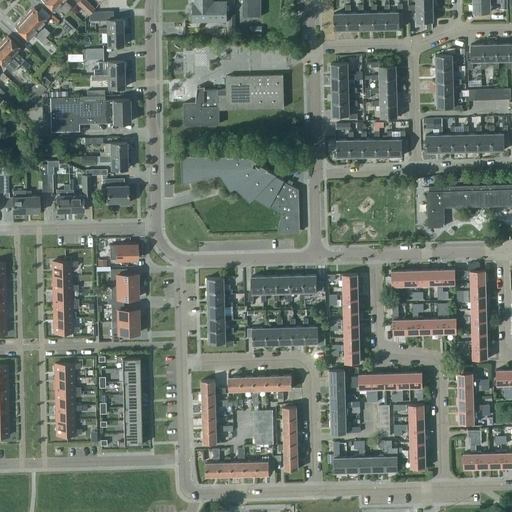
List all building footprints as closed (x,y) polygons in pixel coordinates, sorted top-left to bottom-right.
[(42,0),(55,11),(59,8),(65,13),(70,9),(60,0),(42,0)] [(60,0),(70,9),(72,6),(65,0),(60,0)] [(95,8),(85,0),(79,0),(77,3),(89,15),(95,8)] [(212,1),(211,0),(194,0),(195,3),(193,3),(193,20),(226,20),(226,1),(212,1)] [(242,0),(242,16),(261,16),(260,0),(242,0)] [(415,0),(416,5),(416,9),(433,8),(432,0),(415,0)] [(472,0),(473,12),(490,12),(490,3),(500,3),(500,0),(472,0)] [(386,29),(386,12),(389,12),(389,4),(384,4),(384,12),(376,12),(372,12),(373,30),(386,29)] [(399,12),(402,12),(402,4),(397,4),(397,9),(395,9),(395,12),(389,12),(386,12),(386,29),(399,29),(399,12)] [(333,14),(334,31),(347,30),(347,13),(350,13),(350,5),(345,5),(345,13),(333,14)] [(350,13),(347,13),(347,30),(360,30),(360,13),(363,12),(363,5),(358,5),(358,13),(350,13)] [(372,12),(376,12),(376,5),(371,5),(371,12),(369,12),(363,12),(360,13),(360,30),(373,30),(372,12)] [(416,5),(408,5),(408,10),(416,10),(416,22),(433,21),(433,8),(416,9),(416,5)] [(28,13),(29,14),(25,18),(45,37),(50,32),(44,27),(43,29),(41,27),(47,20),(34,8),(32,10),(31,10),(28,13)] [(92,12),(89,15),(89,19),(95,19),(95,17),(105,17),(106,28),(98,28),(99,32),(106,32),(106,33),(123,32),(122,19),(112,19),(112,11),(92,12)] [(25,18),(21,22),(20,22),(17,25),(17,26),(16,28),(29,40),(35,32),(38,34),(36,36),(45,45),(49,40),(45,37),(25,18)] [(71,34),(76,29),(65,18),(60,24),(71,34)] [(123,32),(106,33),(106,45),(123,45),(123,32)] [(7,38),(5,37),(3,40),(3,41),(0,44),(0,45),(20,64),(26,69),(31,65),(19,54),(17,56),(15,54),(21,48),(8,36),(7,38)] [(483,44),(484,61),(480,61),(481,69),(485,69),(485,60),(493,60),(496,60),(496,43),(483,44)] [(509,43),(496,43),(496,60),(493,60),(493,68),(498,68),(498,60),(506,60),(509,60),(509,43)] [(473,69),(472,61),(480,61),(484,61),(483,44),(470,44),(470,61),(467,61),(467,69),(473,69)] [(16,68),(20,64),(0,45),(0,69),(2,72),(7,67),(5,66),(10,60),(13,62),(11,64),(16,68)] [(435,54),(435,68),(452,67),(452,71),(460,71),(460,66),(456,66),(455,62),(452,62),(452,54),(435,54)] [(98,75),(124,74),(123,60),(106,61),(106,62),(98,62),(98,68),(93,69),(94,75),(98,75)] [(378,66),(379,74),(379,78),(396,77),(395,64),(378,65),(378,61),(370,61),(370,66),(378,66)] [(330,63),(331,76),(348,76),(348,79),(356,79),(356,74),(348,74),(347,62),(330,63)] [(452,79),(452,71),(452,67),(435,68),(436,80),(452,80),(452,84),(461,83),(460,79),(452,79)] [(124,87),(124,74),(98,75),(98,80),(107,79),(107,88),(124,87)] [(283,74),(225,76),(226,89),(204,90),(204,87),(197,87),(197,102),(183,103),(184,125),(219,124),(219,109),(284,108),(283,74)] [(396,77),(379,78),(379,74),(371,75),(371,79),(379,79),(379,87),(379,90),(396,90),(396,77)] [(44,76),(40,80),(46,86),(50,82),(44,76)] [(348,88),(348,79),(348,76),(331,76),(331,89),(348,89),(348,92),(356,92),(356,87),(348,88)] [(436,93),(453,93),(453,97),(461,97),(461,92),(453,92),(452,84),(452,80),(436,80),(436,93)] [(30,98),(33,101),(46,88),(44,87),(39,82),(39,81),(24,96),(28,100),(30,98)] [(379,92),(379,101),(379,104),(396,104),(396,90),(379,90),(379,87),(371,87),(371,92),(379,92)] [(332,102),(349,102),(349,105),(357,105),(357,100),(349,101),(348,92),(348,89),(331,89),(332,102)] [(453,93),(436,93),(436,106),(453,106),(453,110),(461,110),(461,104),(453,105),(453,97),(453,93)] [(87,96),(50,97),(51,130),(51,131),(79,130),(79,123),(129,122),(129,99),(104,100),(104,96),(87,97),(87,96)] [(380,117),(397,117),(396,104),(379,104),(379,101),(371,101),(371,105),(376,105),(376,110),(380,110),(380,117)] [(349,102),(332,102),(332,115),(349,115),(349,118),(357,118),(357,113),(349,114),(349,105),(349,102)] [(502,132),(494,133),(491,133),(491,150),(504,150),(504,132),(507,132),(507,124),(502,124),(502,132)] [(463,133),(455,133),(452,133),(452,151),(465,150),(464,133),(467,133),(467,125),(463,125),(463,133)] [(478,150),(477,133),(480,133),(480,125),(475,125),(476,133),(467,133),(464,133),(465,150),(478,150)] [(491,150),(491,133),(494,133),(493,125),(489,125),(489,133),(480,133),(477,133),(478,150),(491,150)] [(426,151),(439,151),(438,134),(441,134),(442,134),(442,126),(437,126),(437,128),(434,128),(433,128),(433,134),(425,134),(426,151)] [(455,133),(455,126),(450,126),(450,134),(442,134),(441,134),(438,134),(439,151),(452,151),(452,133),(455,133)] [(365,139),(362,139),(362,155),(375,155),(375,139),(378,139),(378,130),(374,130),(374,139),(365,139)] [(388,155),(388,139),(391,139),(391,130),(387,130),(387,139),(378,139),(375,139),(375,155),(388,155)] [(388,155),(401,155),(401,139),(404,139),(404,130),(400,130),(400,139),(391,139),(388,139),(388,155)] [(349,155),(349,139),(352,139),(352,131),(348,131),(348,139),(336,139),(336,155),(349,155)] [(361,139),(352,139),(349,139),(349,155),(362,155),(362,139),(365,139),(365,131),(361,131),(361,139)] [(104,156),(127,156),(126,142),(104,143),(105,152),(100,152),(100,156),(104,156)] [(41,145),(41,154),(53,153),(53,145),(41,145)] [(261,157),(276,165),(276,153),(261,153),(261,157)] [(253,198),(269,207),(281,214),(277,231),(299,230),(298,189),(283,181),(284,179),(275,174),(276,173),(266,168),(268,166),(258,161),(259,159),(256,158),(249,154),(181,156),(182,184),(219,173),(230,191),(234,188),(249,202),(253,198)] [(127,168),(127,156),(104,156),(104,159),(110,159),(111,169),(127,168)] [(3,175),(8,175),(11,175),(11,162),(3,162),(3,175)] [(86,169),(86,175),(91,175),(103,175),(103,179),(104,179),(108,179),(108,169),(86,169)] [(92,201),(91,175),(86,175),(82,175),(83,194),(73,195),(73,184),(69,184),(70,212),(83,211),(83,202),(92,201)] [(119,201),(119,203),(128,203),(128,185),(124,186),(123,179),(108,179),(104,179),(104,186),(107,186),(107,201),(119,201)] [(64,189),(56,189),(57,212),(70,212),(69,184),(64,184),(64,189)] [(511,184),(444,186),(429,187),(429,191),(427,191),(428,227),(441,226),(444,226),(443,223),(444,223),(444,206),(510,204),(510,207),(511,208),(511,184)] [(13,190),(13,196),(12,196),(12,213),(26,212),(25,190),(13,190)] [(25,190),(26,212),(39,212),(38,195),(31,195),(30,190),(25,190)] [(109,244),(110,258),(137,258),(137,244),(109,244)] [(52,276),(71,275),(71,266),(77,266),(77,261),(52,261),(52,276)] [(126,268),(110,268),(110,279),(113,279),(113,285),(115,285),(137,285),(137,272),(126,272),(126,268)] [(454,268),(441,269),(442,286),(447,286),(447,284),(455,283),(454,276),(461,276),(461,270),(454,270),(454,268)] [(411,287),(417,287),(416,269),(404,270),(404,285),(411,284),(411,287)] [(422,284),(429,284),(429,269),(416,269),(417,287),(422,287),(422,284)] [(442,298),(442,291),(442,286),(441,269),(429,269),(429,284),(437,284),(437,298),(442,298)] [(467,270),(461,270),(461,276),(470,276),(470,282),(485,282),(485,269),(467,270)] [(397,285),(404,285),(404,270),(391,270),(391,287),(397,287),(397,285)] [(316,274),(302,275),(303,292),(300,292),(300,300),(305,300),(305,297),(308,297),(308,291),(317,291),(316,274)] [(342,287),(357,286),(357,274),(339,274),(339,280),(342,280),(342,287)] [(71,285),(71,275),(52,276),(52,290),(71,290),(78,290),(78,285),(71,285)] [(264,276),(264,293),(261,293),(262,301),(266,300),(266,293),(274,292),(277,292),(277,275),(264,276)] [(289,275),(277,275),(277,292),(274,292),(274,300),(279,300),(279,292),(287,292),(290,292),(289,275)] [(300,292),(303,292),(302,275),(289,275),(290,292),(287,292),(287,300),(292,300),(292,292),(300,292)] [(264,293),(264,276),(251,276),(251,293),(248,293),(249,301),(253,301),(253,293),(255,293),(261,293),(264,293)] [(207,277),(208,292),(224,291),(224,294),(232,293),(232,289),(224,289),(224,277),(207,277)] [(464,295),(486,295),(485,282),(470,282),(470,290),(457,290),(457,296),(464,295)] [(113,285),(110,286),(110,297),(117,297),(123,297),(138,297),(137,285),(115,285),(113,285)] [(340,294),(340,299),(358,299),(357,286),(342,287),(342,294),(340,294)] [(71,299),(71,290),(52,290),(53,304),(78,303),(78,299),(71,299)] [(208,305),(224,304),(225,307),(232,306),(232,301),(224,302),(224,294),(224,291),(208,292),(208,305)] [(486,295),(464,295),(457,296),(457,301),(471,301),(471,308),(486,307),(486,295)] [(340,300),(337,300),(329,300),(329,305),(342,305),(343,312),(358,312),(358,299),(340,299),(340,300)] [(53,304),(53,318),(72,317),(72,308),(78,308),(78,303),(53,304)] [(117,303),(110,303),(111,321),(117,321),(138,320),(138,308),(123,309),(123,303),(117,303)] [(208,305),(208,318),(225,317),(225,320),(233,319),(232,315),(225,315),(225,307),(224,304),(208,305)] [(418,334),(418,316),(418,311),(417,304),(412,304),(412,318),(405,318),(405,334),(418,334)] [(456,321),(486,320),(486,307),(471,308),(471,315),(456,316),(456,317),(456,321)] [(443,315),(443,318),(444,333),(456,333),(456,326),(456,321),(456,317),(449,317),(449,315),(449,310),(443,311),(443,315)] [(443,315),(443,311),(438,311),(438,318),(430,318),(431,333),(444,333),(443,318),(443,315)] [(358,324),(358,312),(343,312),(343,319),(329,320),(329,325),(338,325),(341,325),(358,324)] [(393,334),(405,334),(405,318),(399,319),(399,316),(392,317),(393,334)] [(423,316),(418,316),(418,334),(431,333),(430,318),(423,318),(423,316)] [(72,317),(53,318),(53,332),(79,332),(79,327),(72,327),(72,317)] [(225,328),(225,320),(225,317),(208,318),(209,330),(225,330),(225,332),(233,332),(233,327),(225,328)] [(308,326),(308,343),(313,343),(313,345),(325,345),(325,325),(321,325),(321,317),(320,318),(314,318),(314,326),(308,326)] [(282,343),(295,343),(295,326),(295,318),(294,318),(290,319),(290,327),(282,327),(282,343)] [(295,343),(308,343),(308,326),(308,318),(303,318),(303,326),(295,326),(295,343)] [(253,344),(270,344),(269,327),(269,319),(264,319),(264,327),(247,328),(247,337),(253,337),(253,344)] [(277,327),(269,327),(270,344),(282,343),(282,327),(282,319),(277,319),(277,327)] [(117,321),(111,321),(111,328),(111,333),(112,341),(119,341),(119,333),(139,332),(138,320),(117,321)] [(471,326),(471,333),(487,333),(486,320),(456,321),(456,326),(471,326)] [(343,330),(343,337),(358,337),(358,324),(341,325),(341,330),(343,330)] [(225,332),(225,330),(209,330),(209,343),(225,342),(225,346),(233,346),(233,340),(225,341),(225,332)] [(458,346),(469,346),(487,345),(487,333),(471,333),(472,341),(466,341),(458,341),(458,346)] [(341,350),(359,350),(358,337),(343,337),(343,344),(330,345),(330,350),(338,350),(341,350)] [(469,346),(458,346),(458,351),(466,351),(472,351),(472,359),(488,358),(487,345),(469,346)] [(359,362),(359,350),(341,350),(342,355),(344,355),(344,363),(359,362)] [(139,369),(139,357),(129,357),(129,355),(116,355),(116,361),(121,361),(122,370),(139,369)] [(55,378),(73,378),(73,368),(79,368),(79,363),(54,364),(55,378)] [(509,368),(496,368),(496,384),(503,384),(503,390),(504,390),(504,398),(509,398),(509,386),(509,368)] [(122,382),(140,382),(139,369),(122,370),(122,382)] [(328,370),(329,382),(346,382),(346,377),(344,377),(344,369),(328,370)] [(397,390),(397,393),(397,401),(402,401),(402,388),(409,387),(409,372),(396,373),(397,390)] [(409,372),(409,387),(416,387),(416,390),(417,390),(417,393),(422,393),(422,372),(409,372)] [(457,372),(457,385),(489,384),(488,379),(472,379),(472,372),(457,372)] [(372,402),(371,388),(371,373),(358,374),(358,376),(358,382),(358,387),(359,389),(366,389),(366,394),(366,402),(372,402)] [(371,373),(371,388),(372,402),(377,402),(376,388),(384,388),(384,373),(371,373)] [(391,390),(397,390),(396,373),(384,373),(384,388),(391,388),(391,390)] [(278,375),(266,376),(266,389),(279,388),(278,375)] [(291,375),(278,375),(279,388),(292,388),(291,375)] [(241,390),(254,389),(253,376),(241,377),(241,390)] [(266,376),(253,376),(254,389),(254,393),(258,393),(258,394),(260,393),(260,389),(266,389),(266,376)] [(241,390),(241,377),(228,377),(228,390),(241,390)] [(55,392),(80,391),(80,387),(73,387),(73,378),(55,378),(55,392)] [(201,380),(201,392),(215,392),(214,379),(201,380)] [(140,394),(140,382),(122,382),(122,395),(140,394)] [(351,382),(346,382),(329,382),(329,395),(344,395),(344,388),(346,388),(346,387),(351,387),(351,382)] [(457,385),(458,398),(473,397),(473,390),(489,389),(489,384),(457,385)] [(80,391),(55,392),(55,406),(74,405),(74,396),(80,396),(80,391)] [(201,392),(202,405),(215,405),(215,392),(201,392)] [(122,407),(140,407),(140,394),(122,395),(122,407)] [(0,408),(8,408),(8,395),(0,395),(0,408)] [(347,407),(351,407),(359,407),(359,401),(351,402),(344,402),(344,395),(329,395),(329,408),(347,407)] [(476,404),(473,405),(473,397),(458,398),(458,410),(476,410),(476,404)] [(408,409),(408,417),(424,416),(423,404),(393,405),(393,410),(408,409)] [(56,420),(74,420),(74,410),(81,410),(81,405),(74,405),(55,406),(56,420)] [(202,405),(202,418),(215,417),(215,405),(202,405)] [(282,406),(283,419),(296,418),(296,406),(282,406)] [(123,419),(141,419),(140,407),(122,407),(123,419)] [(329,408),(330,420),(345,420),(345,413),(347,413),(347,407),(329,408)] [(8,408),(0,408),(0,423),(8,423),(8,408)] [(476,410),(458,410),(458,423),(474,423),(473,415),(476,415),(476,410)] [(407,430),(424,429),(424,416),(408,417),(409,424),(393,425),(393,430),(401,430),(407,430)] [(202,418),(203,430),(216,430),(215,417),(202,418)] [(283,419),(283,431),(297,431),(296,418),(283,419)] [(123,432),(141,431),(141,419),(123,419),(123,432)] [(74,420),(56,420),(56,435),(81,434),(81,429),(75,429),(74,420)] [(345,420),(330,420),(330,433),(360,432),(360,427),(345,427),(345,420)] [(0,437),(9,437),(8,423),(0,423),(0,437)] [(409,435),(409,442),(424,442),(424,429),(407,430),(407,435),(409,435)] [(216,430),(203,430),(203,443),(220,442),(220,436),(216,436),(216,430)] [(475,444),(475,430),(467,430),(468,437),(470,437),(470,452),(463,453),(463,468),(476,467),(475,452),(475,444)] [(118,441),(118,447),(131,446),(131,444),(141,444),(141,431),(123,432),(123,441),(118,441)] [(283,431),(284,444),(297,444),(297,431),(283,431)] [(383,440),(384,448),(384,453),(384,471),(397,470),(397,463),(398,463),(397,455),(397,447),(392,448),(391,440),(383,440)] [(346,472),(346,456),(339,456),(338,441),(333,441),(333,454),(328,454),(328,463),(333,463),(333,472),(346,472)] [(364,441),(358,441),(358,449),(358,454),(359,471),(372,471),(371,456),(364,456),(364,454),(364,441)] [(409,449),(402,450),(402,455),(425,455),(424,442),(409,442),(409,449)] [(284,449),(284,457),(297,456),(297,444),(284,444),(278,444),(278,449),(284,449)] [(495,452),(488,452),(489,467),(501,467),(501,449),(495,450),(495,452)] [(506,449),(501,449),(501,467),(511,466),(511,451),(506,451),(506,449)] [(476,467),(489,467),(488,452),(475,452),(476,467)] [(372,471),(384,471),(384,453),(379,453),(379,455),(371,456),(372,471)] [(353,456),(346,456),(346,472),(359,471),(358,454),(353,454),(353,456)] [(425,467),(425,455),(402,455),(402,460),(410,460),(410,468),(425,467)] [(298,469),(297,456),(284,457),(284,469),(298,469)] [(224,462),(218,462),(218,475),(231,475),(230,461),(230,457),(224,457),(224,462)] [(262,461),(255,461),(256,474),(268,474),(268,457),(262,457),(262,461)] [(218,462),(218,458),(213,459),(213,462),(205,462),(205,476),(218,475),(218,462)] [(230,461),(231,475),(243,474),(243,461),(230,461)] [(255,461),(243,461),(243,474),(256,474),(255,461)]
